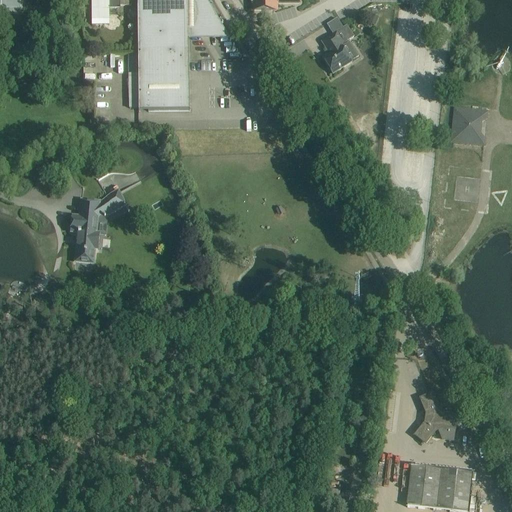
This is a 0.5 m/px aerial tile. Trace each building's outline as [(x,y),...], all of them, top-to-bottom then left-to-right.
[(91,0),(92,26),(109,26),(109,9),(120,9),(120,6),(131,6),(131,0),(91,0)] [(137,0),(139,113),(189,112),(188,0),(137,0)] [(250,0),(250,10),(272,10),(272,4),(295,4),(295,0),(250,0)] [(332,75),(352,63),(341,47),(344,45),(337,34),(322,43),(327,52),(328,52),(330,55),(323,60),(332,75)] [(453,109),(450,144),(485,148),(485,145),(485,140),(481,135),(482,124),(487,120),(488,115),(489,115),(489,112),(453,109)] [(95,139),(95,127),(82,127),(82,139),(95,139)] [(73,218),(71,233),(78,234),(78,237),(81,237),(80,246),(77,245),(75,263),(85,264),(93,264),(94,250),(97,250),(99,235),(96,235),(97,221),(99,221),(127,206),(119,193),(109,199),(98,180),(83,189),(82,201),(80,213),(80,219),(73,218)] [(27,322),(20,323),(21,332),(28,332),(27,322)] [(442,442),(452,443),(455,418),(445,417),(437,411),(432,397),(422,400),(427,415),(426,425),(417,436),(425,443),(435,431),(437,430),(442,442)] [(473,474),(411,467),(411,468),(412,468),(407,508),(443,511),(467,511),(472,475),(473,475),(473,474)]
